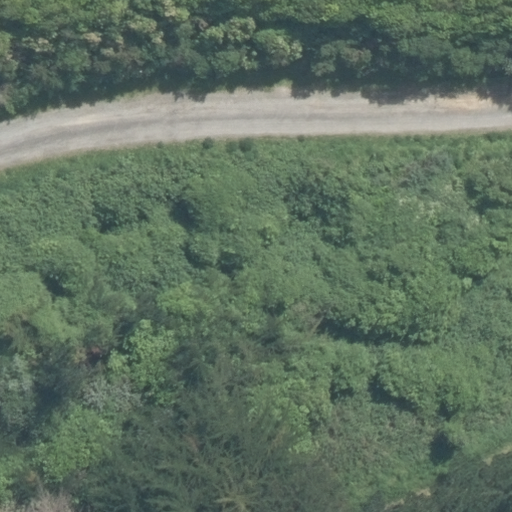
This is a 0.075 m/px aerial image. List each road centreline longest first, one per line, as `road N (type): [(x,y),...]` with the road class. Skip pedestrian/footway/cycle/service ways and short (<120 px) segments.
road 1 (track): [(0,490),(102,415),(439,345),(511,291)]
road 2 (track): [(451,511),(439,345)]
